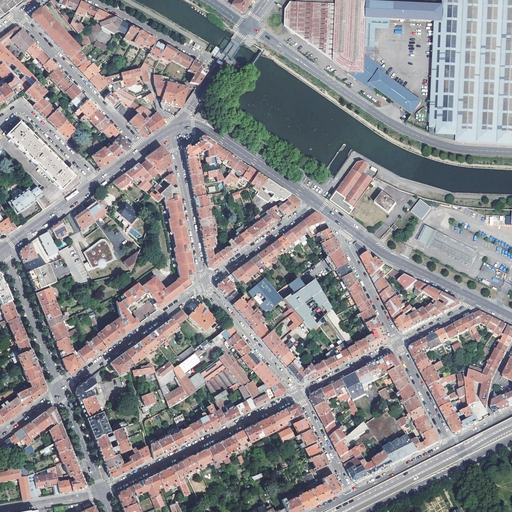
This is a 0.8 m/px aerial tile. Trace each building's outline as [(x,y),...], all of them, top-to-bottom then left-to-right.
[(0,0),(0,16),(16,4),(21,0),(0,0)] [(69,0),(66,7),(76,11),(80,3),(74,0),(69,0)] [(250,1),(248,0),(248,1),(246,0),(234,0),(231,5),(243,13),(250,1)] [(364,56),(366,19),(435,22),(433,65),(429,133),(456,142),(511,144),(511,0),(366,0),(367,3),(336,2),(336,4),(295,3),(293,2),(290,2),(285,9),(284,26),(372,90),(374,88),(412,115),(421,102),(378,71),(380,68),(364,56)] [(80,3),(76,11),(75,14),(83,17),(86,11),(88,6),(80,3)] [(94,16),(97,10),(88,6),(86,11),(89,12),(88,14),(94,16)] [(40,8),(31,15),(31,18),(69,59),(78,51),(79,50),(40,8)] [(97,10),(94,16),(93,19),(100,21),(101,20),(102,18),(103,19),(105,20),(107,15),(97,10)] [(108,20),(99,24),(115,33),(116,31),(119,26),(108,20)] [(77,26),(72,21),(71,22),(70,25),(77,34),(79,33),(84,30),(80,24),(77,26)] [(124,26),(120,24),(119,26),(116,31),(125,36),(130,27),(125,24),(124,26)] [(139,32),(130,27),(125,36),(123,39),(132,44),(139,32)] [(11,41),(22,54),(25,51),(34,43),(20,28),(16,28),(0,39),(0,44),(3,47),(11,41)] [(79,33),(83,46),(90,44),(84,30),(79,33)] [(148,36),(139,32),(132,44),(141,49),(143,46),(148,36)] [(148,36),(143,46),(151,51),(156,41),(148,36)] [(104,52),(107,47),(96,40),(93,45),(104,52)] [(156,41),(151,51),(148,55),(158,61),(160,58),(166,46),(156,41)] [(34,43),(25,51),(33,60),(35,58),(42,52),(34,43)] [(35,83),(37,81),(3,47),(0,44),(0,59),(1,61),(0,61),(0,76),(3,80),(11,74),(14,79),(22,90),(25,93),(35,83)] [(169,63),(171,61),(176,52),(166,46),(160,58),(169,63)] [(85,58),(78,51),(69,59),(76,66),(84,59),(85,58)] [(42,52),(35,58),(42,66),(49,60),(42,52)] [(188,70),(193,62),(176,52),(171,61),(188,70)] [(76,66),(79,71),(82,69),(84,72),(90,66),(87,62),(84,59),(76,66)] [(49,60),(42,66),(50,75),(57,68),(49,60)] [(193,62),(188,70),(188,71),(194,75),(195,72),(200,65),(193,62)] [(144,63),(140,69),(141,75),(142,81),(145,83),(149,82),(146,71),(149,66),(144,63)] [(88,80),(96,73),(98,72),(92,64),(90,66),(84,72),(82,73),(88,80)] [(206,69),(200,65),(195,72),(203,77),(207,72),(206,71),(206,69)] [(49,78),(56,85),(65,77),(57,68),(50,75),(44,80),(46,82),(49,79),(48,79),(49,78)] [(121,74),(123,80),(134,77),(141,75),(140,69),(121,74)] [(189,83),(197,85),(202,79),(203,77),(195,72),(194,75),(189,83)] [(96,73),(88,80),(99,92),(106,85),(104,78),(103,76),(100,78),(96,73)] [(168,78),(162,76),(153,76),(154,82),(154,85),(158,96),(162,97),(166,82),(167,82),(168,78)] [(63,94),(64,93),(73,85),(65,77),(56,85),(63,94)] [(104,78),(106,85),(112,83),(110,77),(104,78)] [(134,77),(123,80),(112,83),(106,85),(109,90),(110,94),(120,90),(137,83),(134,77)] [(7,85),(14,96),(22,90),(14,79),(11,81),(12,81),(7,85)] [(163,110),(164,104),(181,108),(187,87),(167,82),(166,82),(162,97),(160,103),(163,110)] [(45,94),(35,83),(25,93),(24,94),(35,104),(40,98),(45,94)] [(6,84),(0,87),(0,95),(5,102),(14,96),(7,85),(6,84)] [(73,85),(64,93),(72,101),(80,93),(73,85)] [(132,109),(135,111),(145,118),(148,120),(154,115),(141,106),(140,107),(132,102),(135,97),(120,90),(110,94),(118,99),(132,109)] [(80,93),(72,101),(66,106),(73,114),(87,101),(80,93)] [(151,93),(143,98),(146,103),(153,99),(151,93)] [(110,94),(105,99),(111,105),(118,99),(110,94)] [(32,107),(39,114),(49,104),(48,103),(47,103),(45,102),(45,103),(40,98),(35,104),(32,107)] [(86,119),(96,110),(87,101),(73,114),(76,117),(80,114),(81,113),(83,115),(83,117),(79,120),(82,123),(86,119)] [(49,104),(39,114),(46,120),(54,113),(50,108),(51,107),(49,106),(50,105),(49,104)] [(121,104),(115,109),(127,123),(135,115),(132,113),(130,114),(121,104)] [(54,113),(46,120),(56,131),(65,122),(61,117),(62,116),(61,115),(60,116),(57,114),(60,111),(58,109),(54,113)] [(86,119),(95,128),(104,119),(96,110),(86,119)] [(154,115),(148,120),(142,126),(143,127),(144,126),(151,134),(153,132),(157,130),(162,126),(165,124),(157,113),(154,115)] [(135,115),(127,123),(136,132),(141,127),(142,126),(148,120),(145,118),(142,121),(140,119),(141,118),(140,117),(139,118),(136,114),(135,115)] [(104,119),(95,128),(100,134),(102,132),(110,125),(104,119)] [(65,122),(56,131),(67,141),(76,132),(65,122)] [(53,182),(55,180),(16,141),(20,137),(19,135),(21,136),(24,133),(63,172),(66,169),(72,176),(62,186),(60,184),(57,187),(61,190),(75,177),(19,123),(6,136),(53,182)] [(110,125),(102,132),(109,138),(112,135),(115,137),(118,134),(110,125)] [(141,127),(136,132),(141,138),(143,138),(146,138),(148,136),(141,129),(142,128),(141,127)] [(63,172),(24,133),(21,136),(19,135),(20,137),(16,141),(55,180),(53,182),(57,187),(60,184),(62,186),(72,176),(66,169),(63,172)] [(113,142),(114,143),(124,153),(129,150),(129,146),(118,134),(115,137),(114,138),(116,140),(113,142)] [(208,140),(203,136),(198,139),(200,142),(195,146),(200,153),(200,154),(204,152),(207,152),(208,158),(205,159),(206,164),(211,163),(210,158),(213,158),(213,159),(215,158),(215,157),(214,144),(211,142),(208,140)] [(105,149),(115,159),(117,159),(124,153),(114,143),(107,149),(106,148),(105,149)] [(219,148),(214,144),(215,157),(222,162),(228,154),(219,148)] [(0,161),(9,156),(0,145),(0,161)] [(184,149),(186,160),(197,158),(196,154),(198,153),(199,154),(200,153),(195,146),(190,149),(188,146),(184,149)] [(144,159),(146,161),(158,173),(161,177),(162,176),(159,173),(164,170),(168,174),(172,171),(168,157),(167,155),(167,154),(163,150),(161,147),(152,153),(144,159)] [(98,168),(96,170),(98,172),(115,159),(105,149),(104,148),(91,158),(98,168)] [(237,160),(228,154),(222,162),(221,163),(229,169),(227,172),(229,173),(231,170),(238,161),(237,160)] [(197,158),(186,160),(190,176),(200,174),(198,166),(200,166),(200,164),(198,165),(197,158)] [(144,162),(140,166),(150,177),(152,179),(158,173),(146,161),(144,162)] [(248,168),(238,161),(231,170),(242,177),(248,168)] [(362,161),(356,162),(334,193),(328,201),(347,216),(352,209),(352,208),(351,207),(371,180),(364,175),(362,173),(367,167),(368,165),(362,161)] [(152,179),(150,177),(140,166),(137,164),(135,166),(132,168),(124,174),(131,181),(142,189),(148,183),(147,183),(152,179)] [(242,177),(241,178),(250,184),(257,173),(248,168),(242,177)] [(190,176),(192,187),(205,184),(206,184),(206,182),(202,183),(201,178),(204,177),(203,175),(207,174),(208,178),(216,176),(217,182),(223,180),(218,170),(209,172),(207,173),(200,174),(190,176)] [(266,180),(257,173),(250,184),(249,184),(252,186),(251,188),(258,192),(266,180)] [(112,182),(120,189),(131,181),(124,174),(113,182),(112,182)] [(163,179),(169,184),(173,188),(174,189),(177,188),(176,182),(173,174),(163,179)] [(228,174),(223,180),(224,184),(229,183),(233,179),(229,176),(230,175),(228,174)] [(258,192),(256,196),(267,204),(271,199),(276,202),(279,200),(282,202),(282,201),(283,200),(285,199),(290,196),(266,180),(258,192)] [(148,183),(142,189),(146,192),(151,186),(148,183)] [(157,184),(154,187),(156,188),(154,190),(158,193),(159,195),(164,189),(157,184)] [(159,195),(162,198),(164,196),(166,198),(181,279),(176,283),(183,292),(191,286),(193,284),(195,280),(177,188),(174,189),(173,188),(169,184),(164,189),(159,195)] [(205,184),(192,187),(194,198),(205,196),(203,186),(205,186),(205,184)] [(51,205),(34,185),(24,192),(22,190),(21,189),(19,187),(9,194),(10,197),(10,198),(12,200),(8,203),(16,215),(36,201),(38,200),(45,209),(51,205)] [(151,193),(149,195),(157,202),(162,198),(159,195),(158,193),(155,196),(151,193)] [(389,214),(397,204),(383,193),(375,203),(389,214)] [(95,195),(91,198),(102,209),(107,204),(101,197),(98,199),(95,195)] [(194,198),(196,209),(208,207),(206,196),(205,196),(194,198)] [(287,202),(283,204),(289,213),(291,212),(298,206),(299,202),(290,196),(285,199),(286,201),(287,202)] [(105,213),(102,209),(91,198),(86,201),(90,206),(89,207),(85,209),(94,221),(105,213)] [(126,199),(115,211),(131,224),(139,214),(129,206),(131,203),(126,199)] [(410,211),(422,220),(431,208),(420,199),(410,211)] [(43,210),(45,209),(38,200),(36,201),(42,211),(43,210)] [(275,206),(278,210),(283,217),(288,214),(289,213),(283,204),(280,207),(278,204),(275,206)] [(275,206),(265,212),(274,224),(279,220),(272,211),(275,209),(276,211),(278,210),(275,206)] [(0,207),(0,233),(7,236),(16,229),(7,217),(3,219),(0,214),(0,213),(3,211),(0,208),(0,207)] [(196,209),(199,220),(210,217),(210,216),(211,215),(211,214),(210,214),(208,207),(196,209)] [(94,221),(85,209),(73,218),(80,232),(94,221)] [(261,220),(267,229),(269,228),(274,224),(265,212),(263,214),(265,217),(261,220)] [(317,214),(314,213),(306,219),(302,222),(308,231),(312,237),(316,235),(318,234),(314,225),(318,224),(322,222),(325,222),(323,219),(317,214)] [(257,222),(253,225),(260,235),(261,233),(267,229),(261,220),(260,218),(259,217),(257,215),(254,218),(257,222)] [(499,216),(489,216),(489,225),(505,224),(505,216),(499,216)] [(199,220),(201,230),(214,227),(212,217),(210,217),(199,220)] [(54,225),(47,230),(51,238),(54,236),(55,238),(56,240),(62,236),(62,238),(63,238),(68,235),(60,221),(54,225)] [(306,232),(308,231),(302,222),(297,225),(295,227),(303,238),(305,236),(303,234),(306,232)] [(328,228),(325,222),(322,222),(318,224),(322,232),(328,228)] [(244,228),(253,240),(254,239),(260,235),(253,225),(247,230),(246,228),(244,228)] [(237,234),(245,245),(247,244),(253,240),(244,228),(243,226),(235,231),(237,234)] [(201,230),(202,239),(214,237),(216,236),(214,227),(201,230)] [(291,230),(289,231),(296,240),(297,243),(299,244),(300,243),(305,240),(303,238),(295,227),(291,230)] [(479,253),(425,227),(417,242),(471,268),(479,253)] [(318,234),(316,235),(317,237),(320,236),(322,241),(320,243),(320,244),(333,237),(330,232),(328,228),(322,232),(318,234)] [(51,238),(47,230),(41,234),(45,242),(51,239),(51,238)] [(283,236),(292,248),(294,247),(292,244),(294,242),(296,244),(297,243),(296,240),(289,231),(287,233),(283,236)] [(237,237),(232,241),(239,250),(244,246),(245,245),(237,234),(235,235),(237,237)] [(276,241),(284,251),(285,252),(287,251),(285,249),(288,247),(290,249),(292,248),(283,236),(279,239),(276,241)] [(214,237),(202,239),(205,250),(215,245),(216,245),(215,242),(217,241),(216,240),(215,241),(214,237)] [(320,244),(327,257),(337,249),(339,248),(333,237),(320,244)] [(227,248),(231,256),(235,253),(239,250),(232,241),(231,240),(228,242),(231,246),(227,248)] [(270,246),(277,255),(277,256),(284,251),(276,241),(272,244),(270,246)] [(87,252),(84,253),(92,268),(112,260),(110,252),(109,249),(107,245),(104,242),(102,242),(100,243),(97,244),(93,247),(90,250),(87,252)] [(357,242),(353,245),(365,267),(366,269),(375,259),(374,258),(372,259),(369,252),(357,242)] [(37,258),(30,243),(23,248),(20,250),(19,254),(23,264),(37,258)] [(91,282),(92,282),(72,245),(58,252),(71,277),(76,286),(91,282)] [(207,261),(214,256),(213,253),(213,250),(214,250),(213,248),(216,247),(215,245),(205,250),(207,261)] [(267,247),(263,250),(272,263),(275,261),(274,261),(272,258),(275,257),(277,255),(270,246),(267,247)] [(219,253),(223,262),(225,261),(231,256),(227,248),(226,248),(219,253)] [(326,259),(325,258),(324,259),(333,272),(335,270),(341,267),(337,259),(343,256),(339,248),(337,249),(338,250),(328,257),(329,258),(326,259)] [(337,249),(327,257),(325,258),(326,259),(329,258),(328,257),(338,250),(337,249)] [(257,255),(263,264),(265,267),(266,268),(271,265),(271,264),(272,263),(263,250),(259,254),(257,255)] [(131,270),(137,253),(123,264),(129,272),(131,270)] [(219,253),(218,253),(214,256),(207,261),(209,268),(212,270),(221,263),(223,262),(219,253)] [(248,261),(256,270),(263,264),(257,255),(253,258),(248,261)] [(337,259),(341,267),(347,264),(343,256),(337,259)] [(375,259),(366,269),(370,276),(371,278),(384,265),(383,264),(376,258),(375,259)] [(238,269),(246,280),(257,271),(256,270),(248,261),(240,267),(238,269)] [(273,264),(272,263),(271,264),(271,265),(266,268),(269,271),(275,267),(273,264)] [(348,266),(347,264),(341,267),(335,270),(339,276),(336,278),(338,281),(340,279),(341,278),(352,273),(348,266)] [(47,265),(26,273),(34,292),(43,288),(54,284),(47,265)] [(384,265),(371,278),(372,280),(375,286),(382,279),(386,276),(390,272),(393,270),(389,268),(386,266),(384,265)] [(247,282),(246,280),(238,269),(233,273),(231,274),(237,283),(239,281),(239,280),(241,278),(242,280),(241,280),(241,281),(243,285),(247,282)] [(343,294),(347,290),(348,290),(356,281),(353,275),(352,273),(341,278),(345,288),(343,289),(343,291),(342,292),(343,294)] [(232,279),(230,275),(217,285),(217,288),(223,296),(225,298),(234,291),(235,290),(229,282),(232,279)] [(401,278),(398,281),(404,288),(406,290),(413,284),(417,281),(410,278),(404,275),(401,278)] [(0,303),(1,306),(11,302),(5,285),(4,285),(4,284),(1,279),(1,278),(0,276),(0,303)] [(76,286),(71,277),(67,279),(75,294),(80,292),(76,286)] [(116,303),(120,318),(124,335),(137,326),(133,320),(131,321),(124,311),(127,309),(126,308),(132,304),(133,306),(139,301),(138,299),(144,295),(144,296),(145,295),(147,294),(155,304),(153,305),(157,311),(183,292),(176,283),(175,281),(163,290),(154,277),(139,288),(137,285),(134,287),(133,286),(121,296),(121,297),(119,298),(121,302),(119,304),(116,303)] [(294,294),(303,287),(297,278),(295,280),(288,284),(287,285),(294,294)] [(264,279),(247,293),(252,299),(254,301),(258,306),(260,308),(263,311),(264,313),(269,311),(282,299),(264,279)] [(382,279),(375,286),(376,288),(380,296),(389,288),(390,287),(382,279)] [(92,282),(91,282),(93,289),(100,287),(99,280),(92,282)] [(289,295),(282,299),(290,309),(293,312),(302,322),(310,330),(315,324),(325,314),(331,308),(313,280),(303,287),(294,294),(290,297),(289,295)] [(348,290),(347,290),(350,295),(348,297),(349,298),(351,297),(361,292),(360,289),(356,281),(348,290)] [(421,293),(429,287),(420,283),(415,287),(416,289),(415,289),(416,291),(413,293),(416,298),(418,296),(421,293)] [(441,293),(429,287),(421,293),(427,297),(427,298),(428,299),(429,298),(438,304),(439,303),(438,302),(439,300),(443,294),(441,293)] [(39,306),(40,308),(55,303),(51,294),(52,294),(50,288),(45,291),(43,288),(34,292),(39,306)] [(382,299),(386,307),(400,296),(398,294),(395,296),(389,288),(380,296),(382,299)] [(236,294),(234,291),(225,298),(230,304),(232,306),(240,299),(236,294)] [(86,304),(80,292),(75,294),(81,306),(86,304)] [(353,306),(356,305),(366,300),(365,298),(361,292),(351,297),(355,303),(352,305),(353,306)] [(443,307),(449,311),(450,310),(459,306),(458,302),(443,294),(439,300),(442,302),(446,305),(445,306),(444,306),(443,307)] [(240,299),(232,306),(235,310),(238,314),(250,304),(248,302),(245,304),(241,301),(245,298),(243,296),(240,299)] [(400,296),(386,307),(389,312),(392,318),(399,311),(407,305),(407,304),(406,303),(402,305),(399,301),(402,298),(400,296)] [(433,308),(441,314),(447,312),(449,311),(443,307),(441,305),(438,304),(429,298),(428,299),(427,299),(429,301),(432,303),(435,306),(433,308)] [(357,313),(358,315),(370,308),(369,306),(366,300),(356,305),(357,308),(359,312),(357,313)] [(8,323),(18,318),(11,302),(1,306),(0,307),(0,308),(5,321),(0,324),(1,326),(7,323),(8,323)] [(40,308),(46,322),(60,315),(55,303),(40,308)] [(252,306),(250,304),(238,314),(242,318),(245,321),(255,312),(257,311),(255,309),(251,312),(248,309),(252,306)] [(199,306),(196,309),(189,317),(200,327),(201,326),(205,330),(214,320),(209,316),(210,316),(199,306)] [(424,311),(431,319),(433,318),(441,314),(433,308),(430,306),(425,310),(424,311)] [(402,313),(401,314),(403,316),(404,314),(410,309),(407,307),(402,312),(402,313)] [(188,319),(189,317),(196,309),(194,308),(186,317),(188,319)] [(331,308),(325,314),(347,345),(352,341),(347,332),(341,324),(335,316),(331,308)] [(364,324),(375,318),(373,313),(370,308),(358,315),(355,316),(357,318),(360,316),(360,317),(364,324)] [(293,312),(290,309),(284,315),(286,318),(287,317),(293,312)] [(407,318),(414,328),(421,324),(423,323),(415,313),(412,309),(409,311),(412,315),(407,317),(407,318)] [(415,313),(423,323),(429,320),(431,319),(424,311),(422,310),(416,313),(415,313)] [(186,317),(181,311),(180,312),(171,319),(176,326),(185,319),(186,317)] [(395,323),(402,317),(403,316),(401,314),(399,311),(392,318),(392,319),(395,323)] [(91,312),(87,314),(93,329),(98,326),(95,319),(94,319),(93,316),(94,315),(92,312),(91,312)] [(255,312),(245,321),(249,326),(250,327),(260,318),(259,316),(260,315),(258,313),(257,314),(255,312)] [(302,322),(293,312),(287,317),(289,320),(292,319),(295,322),(288,327),(292,331),(296,327),(297,326),(302,322)] [(493,319),(479,312),(475,314),(473,315),(478,325),(480,324),(480,325),(481,325),(481,324),(488,328),(493,319)] [(60,315),(46,322),(49,328),(61,322),(67,319),(66,316),(61,318),(60,315)] [(478,325),(473,315),(467,318),(466,319),(472,330),(474,329),(473,328),(475,327),(478,325)] [(402,317),(395,323),(398,330),(399,332),(403,333),(414,328),(407,318),(405,320),(404,320),(402,317)] [(12,333),(22,328),(18,318),(8,323),(7,323),(11,332),(10,332),(11,333),(12,333)] [(104,330),(96,336),(96,337),(105,349),(115,342),(124,335),(120,318),(107,327),(103,330),(104,330)] [(260,318),(250,327),(251,328),(252,329),(259,323),(262,320),(260,318)] [(379,325),(375,318),(364,324),(368,332),(380,326),(379,325)] [(176,326),(171,319),(163,325),(157,329),(167,343),(170,341),(167,337),(170,335),(176,331),(177,330),(178,331),(180,330),(176,326)] [(472,330),(466,319),(464,320),(454,324),(459,335),(469,330),(470,331),(472,330)] [(493,319),(488,328),(487,328),(493,332),(492,333),(493,334),(494,333),(500,322),(495,319),(493,319)] [(75,329),(67,333),(61,322),(49,328),(55,343),(67,337),(76,333),(77,333),(75,329)] [(500,322),(494,333),(499,336),(498,337),(499,338),(501,336),(501,334),(503,332),(507,325),(502,323),(500,322)] [(259,323),(252,329),(256,335),(261,340),(268,334),(259,323)] [(315,324),(310,330),(311,332),(312,333),(314,331),(319,327),(318,327),(315,324)] [(459,335),(454,324),(445,329),(443,330),(449,340),(459,335)] [(229,326),(219,334),(223,338),(226,341),(235,333),(233,331),(229,326)] [(380,326),(368,332),(370,335),(365,338),(365,336),(364,334),(361,336),(363,339),(369,350),(377,347),(385,343),(386,339),(380,326)] [(503,332),(501,334),(511,338),(511,327),(510,327),(509,326),(505,333),(503,332)] [(16,343),(26,339),(22,328),(12,333),(15,341),(14,341),(15,344),(16,343)] [(154,331),(149,335),(157,347),(165,341),(166,343),(164,344),(167,347),(169,345),(167,343),(157,329),(154,331)] [(449,340),(443,330),(437,333),(436,333),(441,344),(445,342),(446,344),(448,343),(449,344),(450,343),(449,340)] [(84,342),(80,331),(77,333),(76,333),(81,347),(85,344),(84,342)] [(474,334),(477,342),(478,342),(479,341),(482,336),(477,331),(477,332),(474,334)] [(268,334),(261,340),(263,342),(270,350),(279,342),(270,332),(268,334)] [(312,333),(311,332),(307,334),(312,341),(315,337),(314,336),(312,333)] [(235,333),(226,341),(231,347),(232,347),(240,339),(236,335),(235,333)] [(441,344),(436,333),(430,336),(425,339),(430,350),(431,351),(438,348),(439,350),(440,349),(441,351),(444,349),(441,344)] [(219,334),(211,340),(214,344),(223,338),(219,334)] [(500,344),(508,347),(511,339),(511,338),(501,334),(501,336),(501,337),(503,338),(501,341),(499,341),(498,341),(497,342),(498,343),(500,344)] [(138,343),(135,345),(144,357),(156,348),(157,349),(158,348),(157,347),(149,335),(138,343)] [(55,343),(60,358),(71,353),(73,352),(67,337),(55,343)] [(105,349),(96,337),(87,344),(85,341),(84,342),(85,344),(87,346),(95,357),(97,355),(105,349)] [(284,346),(283,347),(287,351),(296,343),(291,337),(288,340),(289,341),(284,346)] [(309,344),(311,346),(314,344),(313,343),(314,342),(319,347),(320,348),(323,345),(315,337),(312,341),(309,344)] [(31,350),(26,339),(16,343),(18,350),(17,351),(16,350),(15,350),(11,352),(11,353),(9,354),(11,359),(12,358),(31,350)] [(240,339),(232,347),(237,352),(246,345),(242,341),(240,339)] [(352,343),(353,345),(359,356),(360,355),(369,350),(363,339),(354,343),(353,342),(352,343)] [(430,350),(425,339),(416,343),(410,346),(409,350),(413,359),(423,354),(422,352),(426,350),(427,352),(430,350)] [(211,347),(214,344),(211,340),(208,342),(206,340),(194,350),(196,352),(193,354),(196,358),(204,352),(204,351),(207,349),(210,346),(211,347)] [(279,342),(270,350),(277,359),(278,360),(287,351),(283,347),(279,342)] [(296,343),(287,351),(289,353),(294,359),(296,358),(303,350),(296,343)] [(332,343),(329,346),(331,348),(333,351),(335,356),(332,358),(336,367),(337,366),(344,363),(336,347),(335,346),(332,343)] [(455,352),(464,348),(463,347),(462,347),(460,343),(452,347),(454,351),(455,352)] [(497,350),(505,354),(508,347),(500,344),(499,346),(495,344),(493,349),(495,350),(497,350)] [(126,351),(124,353),(133,366),(145,357),(144,357),(135,345),(126,351)] [(246,345),(237,352),(242,357),(251,351),(247,347),(246,345)] [(336,347),(344,363),(345,362),(351,359),(347,349),(342,351),(339,345),(336,347)] [(346,349),(347,349),(351,359),(354,358),(359,356),(353,345),(346,349)] [(87,346),(77,353),(84,364),(86,363),(95,357),(87,346)] [(194,350),(192,347),(178,358),(182,363),(193,354),(196,352),(194,350)] [(31,350),(12,358),(14,363),(19,361),(23,371),(37,365),(31,350)] [(490,359),(500,364),(505,354),(497,350),(495,350),(490,359)] [(71,374),(84,364),(77,353),(75,351),(73,352),(71,353),(72,355),(61,360),(67,373),(71,374)] [(251,351),(242,357),(241,357),(240,358),(242,360),(251,370),(252,369),(260,362),(252,353),(251,351)] [(284,367),(285,368),(294,359),(289,353),(287,351),(278,360),(284,367)] [(133,366),(124,353),(116,359),(109,364),(119,377),(123,376),(126,375),(124,374),(127,372),(127,371),(133,366),(133,367),(134,366),(133,366)] [(417,366),(429,360),(426,354),(425,353),(423,354),(413,359),(417,364),(417,366)] [(198,360),(196,358),(193,354),(182,363),(176,367),(174,369),(173,370),(177,377),(174,379),(179,390),(183,387),(187,397),(193,393),(194,393),(196,391),(188,380),(183,373),(198,360)] [(219,358),(226,368),(232,364),(225,354),(224,354),(219,358)] [(321,362),(326,372),(328,372),(336,367),(332,358),(331,357),(328,354),(325,356),(326,359),(327,358),(328,359),(327,360),(323,362),(323,361),(321,362)] [(396,370),(401,367),(396,357),(392,356),(386,359),(384,360),(390,371),(392,370),(391,369),(395,367),(396,370)] [(206,380),(208,382),(226,368),(219,358),(204,369),(209,377),(206,380)] [(294,359),(285,368),(292,377),(298,384),(302,384),(307,382),(302,372),(300,370),(301,370),(300,369),(297,366),(300,363),(296,358),(294,359)] [(488,363),(486,368),(495,373),(500,364),(490,359),(489,361),(488,361),(487,363),(488,363)] [(390,371),(384,360),(377,364),(376,364),(379,371),(383,370),(385,375),(389,373),(390,373),(390,371)] [(433,368),(429,360),(417,366),(421,373),(422,374),(433,368)] [(221,398),(228,394),(238,388),(243,385),(250,399),(261,394),(263,392),(278,383),(277,381),(260,362),(252,369),(266,384),(256,390),(251,382),(250,383),(249,381),(248,382),(234,363),(232,364),(226,368),(208,382),(206,383),(214,401),(219,398),(221,398)] [(320,364),(311,368),(316,377),(324,373),(326,372),(321,362),(319,362),(320,364)] [(433,368),(422,374),(427,385),(428,387),(441,380),(436,371),(437,370),(438,371),(444,367),(441,362),(437,365),(436,365),(433,368)] [(158,382),(173,370),(174,369),(171,365),(169,363),(157,372),(157,373),(155,374),(156,376),(157,380),(158,382)] [(366,385),(374,381),(379,379),(377,376),(380,374),(379,371),(376,364),(366,369),(356,374),(364,391),(368,389),(366,385)] [(29,382),(42,377),(37,365),(23,371),(19,373),(20,375),(24,374),(28,383),(29,382)] [(302,372),(307,382),(314,378),(316,377),(311,368),(311,367),(309,365),(308,366),(308,367),(307,367),(302,372)] [(469,365),(468,370),(492,379),(495,373),(486,368),(483,374),(480,372),(481,370),(476,368),(469,365)] [(401,367),(396,370),(390,373),(389,373),(394,384),(406,377),(402,370),(401,367)] [(511,369),(507,367),(502,375),(502,376),(503,377),(504,378),(506,379),(511,382),(511,369)] [(137,371),(132,372),(132,373),(133,377),(144,375),(146,381),(151,380),(150,374),(154,373),(153,368),(141,370),(137,371)] [(204,369),(200,372),(206,380),(209,377),(204,369)] [(492,379),(468,370),(467,369),(467,371),(468,371),(467,379),(465,377),(466,386),(468,394),(469,400),(470,405),(477,402),(474,381),(483,385),(481,399),(487,408),(492,379)] [(177,377),(173,370),(158,382),(160,389),(165,386),(174,379),(177,377)] [(92,377),(95,385),(100,384),(104,382),(99,371),(92,377)] [(196,391),(197,390),(200,388),(206,383),(208,382),(206,380),(200,372),(188,380),(196,391)] [(342,381),(349,393),(351,397),(353,401),(366,395),(364,391),(356,374),(349,377),(342,381)] [(441,380),(428,387),(432,394),(436,401),(447,396),(443,389),(444,388),(443,387),(442,387),(442,386),(443,384),(447,382),(447,383),(450,382),(456,380),(454,374),(451,375),(441,380)] [(457,375),(458,379),(460,389),(466,386),(465,377),(464,375),(457,375)] [(32,388),(26,390),(33,402),(46,393),(47,389),(42,377),(29,382),(32,388)] [(95,385),(92,377),(76,389),(75,393),(78,402),(94,395),(91,387),(93,386),(95,385)] [(406,377),(394,384),(398,391),(395,393),(395,394),(394,394),(395,397),(397,395),(410,385),(409,382),(406,377)] [(334,385),(332,386),(337,396),(338,398),(340,403),(351,397),(349,393),(342,381),(334,385)] [(263,392),(268,401),(273,399),(283,394),(284,390),(278,383),(263,392)] [(244,402),(235,407),(239,416),(248,411),(255,408),(251,401),(250,399),(243,385),(238,388),(244,399),(246,401),(244,402)] [(401,402),(402,405),(417,397),(413,390),(410,385),(397,395),(398,397),(401,396),(402,398),(401,399),(402,400),(403,400),(403,401),(401,402)] [(161,390),(162,393),(165,399),(167,406),(168,408),(175,405),(170,396),(168,394),(170,394),(165,386),(160,389),(161,389),(161,390)] [(337,396),(332,386),(324,390),(322,391),(327,402),(328,402),(329,401),(328,400),(337,396)] [(458,390),(460,399),(461,398),(468,394),(466,386),(460,389),(458,390)] [(177,403),(187,397),(183,387),(179,390),(170,396),(175,405),(176,404),(177,403)] [(383,399),(390,395),(386,388),(379,392),(383,399)] [(0,400),(15,394),(13,389),(0,394),(0,400)] [(16,395),(17,397),(23,410),(31,404),(33,402),(26,390),(16,395)] [(327,402),(322,391),(316,393),(312,396),(311,400),(315,408),(327,402)] [(251,401),(255,408),(262,404),(268,401),(263,392),(261,394),(261,395),(260,396),(261,397),(251,401)] [(145,407),(141,408),(143,412),(149,410),(148,408),(152,406),(151,404),(155,403),(153,397),(151,393),(141,397),(145,407)] [(94,395),(78,402),(86,419),(101,413),(99,408),(99,407),(97,401),(96,400),(94,395)] [(392,399),(390,395),(383,399),(385,404),(392,399)] [(447,396),(436,401),(439,407),(440,409),(449,404),(448,403),(450,402),(448,398),(446,399),(446,398),(448,397),(447,396)] [(491,407),(494,414),(505,409),(510,406),(505,396),(501,398),(501,397),(492,401),(491,407)] [(0,409),(0,425),(2,425),(13,417),(23,410),(17,397),(0,409)] [(404,406),(409,415),(423,408),(420,403),(417,397),(402,405),(400,406),(401,408),(404,406)] [(219,410),(226,423),(237,417),(239,416),(235,407),(233,405),(225,409),(219,398),(214,401),(219,410)] [(221,398),(219,398),(225,409),(233,405),(232,403),(230,404),(225,407),(221,398)] [(327,402),(315,408),(319,417),(320,418),(331,413),(330,409),(329,410),(327,405),(328,405),(329,406),(331,406),(333,405),(331,402),(330,403),(328,402),(327,402)] [(449,404),(440,409),(444,416),(446,420),(457,414),(451,403),(449,404)] [(211,405),(209,406),(219,426),(226,423),(219,410),(217,410),(218,411),(215,412),(211,405)] [(288,408),(286,409),(289,417),(292,415),(294,418),(301,414),(297,406),(294,405),(288,408)] [(210,415),(206,417),(212,429),(219,426),(209,406),(206,408),(210,415)] [(471,407),(466,409),(457,414),(446,420),(451,429),(452,432),(456,433),(472,425),(478,422),(471,407)] [(51,408),(44,413),(51,423),(50,424),(51,426),(53,424),(54,427),(60,422),(56,414),(54,409),(51,408)] [(199,419),(199,421),(205,433),(212,429),(206,417),(204,413),(201,408),(196,410),(199,418),(198,418),(199,419)] [(408,416),(409,419),(412,417),(414,420),(412,421),(413,422),(414,422),(427,415),(424,410),(423,408),(409,415),(408,416)] [(294,438),(288,426),(285,422),(291,419),(289,417),(286,409),(269,417),(276,431),(282,444),(286,442),(294,438)] [(39,416),(30,422),(38,433),(39,433),(40,435),(41,437),(43,435),(40,431),(47,426),(48,427),(47,429),(48,431),(51,429),(49,425),(50,424),(51,423),(44,413),(39,416)] [(101,413),(86,419),(94,440),(105,435),(111,433),(122,429),(128,426),(127,423),(124,424),(123,423),(122,423),(120,423),(114,426),(114,427),(112,428),(112,429),(109,430),(102,413),(101,413)] [(331,413),(320,418),(323,423),(326,429),(333,423),(335,421),(334,419),(335,419),(335,418),(333,418),(331,413)] [(154,420),(160,417),(158,414),(152,417),(149,419),(150,425),(155,422),(154,420)] [(291,419),(293,424),(304,419),(302,415),(301,414),(294,418),(291,419)] [(183,415),(174,417),(177,426),(181,425),(180,421),(184,420),(183,415)] [(418,429),(422,436),(434,430),(431,424),(427,415),(414,422),(417,428),(416,428),(417,430),(418,429)] [(269,417),(257,423),(263,437),(276,431),(269,417)] [(402,428),(405,426),(407,429),(410,427),(409,425),(407,421),(404,417),(397,421),(402,428)] [(297,436),(298,436),(310,430),(305,421),(304,419),(293,424),(292,425),(297,436)] [(188,427),(194,438),(205,433),(199,421),(188,426),(188,427)] [(26,426),(21,429),(32,443),(34,442),(32,439),(39,433),(38,433),(30,422),(26,426)] [(61,425),(60,422),(54,427),(51,429),(48,431),(54,443),(67,438),(61,425)] [(257,423),(243,430),(249,444),(257,440),(263,437),(257,423)] [(333,423),(326,429),(327,431),(330,438),(340,431),(337,427),(333,423)] [(347,443),(369,429),(365,424),(364,423),(346,438),(335,447),(339,456),(340,458),(348,453),(347,450),(348,449),(347,448),(346,448),(344,444),(346,442),(347,443)] [(340,430),(340,431),(330,438),(334,446),(335,447),(346,438),(342,433),(348,427),(347,425),(346,425),(340,430)] [(179,431),(185,443),(187,442),(194,438),(188,427),(181,431),(180,430),(179,431)] [(18,432),(14,435),(19,443),(20,444),(23,441),(27,447),(30,445),(32,443),(21,429),(18,432)] [(98,450),(110,446),(108,443),(114,441),(115,444),(126,439),(124,435),(125,434),(124,432),(123,433),(122,429),(111,433),(112,436),(107,439),(105,435),(94,440),(98,450)] [(238,451),(241,449),(240,446),(245,444),(247,447),(250,446),(249,444),(243,430),(232,436),(238,450),(238,451)] [(298,448),(299,449),(304,447),(315,441),(311,432),(310,430),(298,436),(300,439),(302,444),(299,446),(300,447),(298,448)] [(434,430),(422,436),(425,443),(428,448),(438,443),(439,439),(437,435),(434,430)] [(169,436),(176,448),(177,447),(185,443),(179,431),(169,436)] [(363,441),(364,443),(371,438),(374,436),(370,432),(360,438),(363,441)] [(391,441),(393,444),(399,440),(399,441),(408,436),(406,434),(397,439),(397,438),(391,441)] [(9,438),(4,442),(10,451),(18,450),(15,446),(14,446),(13,445),(16,443),(18,444),(19,443),(14,435),(9,438)] [(156,442),(163,454),(167,452),(176,448),(169,436),(169,435),(156,442)] [(219,442),(226,457),(238,450),(232,436),(219,442)] [(399,440),(393,444),(391,445),(383,450),(385,452),(394,465),(415,454),(419,452),(411,441),(408,436),(399,441),(399,440)] [(70,447),(67,438),(54,443),(58,453),(71,448),(70,447)] [(126,439),(115,444),(116,447),(111,449),(110,446),(98,450),(103,461),(114,456),(113,454),(114,454),(113,453),(118,451),(119,454),(122,453),(126,451),(128,451),(130,450),(129,446),(130,446),(129,443),(128,444),(126,439)] [(420,445),(417,439),(411,441),(419,452),(420,451),(428,448),(425,443),(423,444),(420,445)] [(304,447),(305,449),(317,444),(316,442),(315,441),(304,447)] [(0,452),(10,451),(4,442),(0,444),(0,452)] [(149,445),(153,459),(160,455),(163,454),(156,442),(149,445)] [(206,449),(214,464),(216,469),(219,468),(217,463),(223,460),(225,464),(228,463),(226,457),(219,442),(206,449)] [(282,444),(286,455),(291,453),(286,442),(282,444)] [(317,444),(305,449),(309,459),(322,454),(317,444)] [(27,447),(24,449),(26,458),(35,453),(30,445),(27,447)] [(144,447),(136,452),(142,464),(145,463),(149,461),(146,446),(144,447)] [(74,457),(71,448),(58,453),(61,462),(56,464),(57,466),(58,465),(62,464),(63,463),(75,459),(74,457)] [(129,459),(131,461),(134,468),(140,465),(142,464),(136,452),(135,448),(131,449),(134,455),(129,457),(129,459)] [(356,448),(348,453),(340,458),(343,463),(354,455),(356,459),(361,455),(360,453),(358,450),(356,448)] [(199,468),(201,471),(203,469),(202,466),(209,462),(211,466),(214,464),(206,449),(193,455),(199,468)] [(373,462),(379,472),(392,466),(394,465),(385,452),(379,455),(379,454),(373,457),(372,455),(373,454),(372,453),(369,455),(373,462)] [(308,459),(309,462),(309,463),(312,462),(315,468),(312,469),(314,471),(328,465),(323,456),(322,454),(309,459),(308,459)] [(118,455),(114,456),(103,461),(106,470),(121,463),(118,455)] [(186,475),(189,473),(196,470),(199,468),(193,455),(191,457),(188,458),(185,459),(180,462),(186,475)] [(347,470),(347,472),(355,467),(361,463),(364,461),(361,455),(356,459),(344,466),(347,470)] [(80,471),(75,459),(63,463),(68,475),(68,476),(69,477),(70,477),(71,477),(81,473),(80,471)] [(121,463),(106,470),(109,477),(113,479),(121,475),(134,468),(131,461),(128,462),(122,465),(121,463)] [(377,473),(379,472),(373,462),(371,463),(369,464),(366,465),(364,461),(361,463),(363,467),(369,477),(377,473)] [(171,467),(178,486),(183,497),(189,495),(183,480),(181,481),(179,478),(181,477),(182,477),(184,476),(185,478),(187,477),(186,475),(180,462),(178,463),(171,467)] [(0,472),(0,482),(18,478),(23,501),(30,499),(26,476),(29,475),(28,468),(27,464),(18,467),(7,469),(7,470),(0,472)] [(57,483),(57,478),(55,467),(55,466),(47,469),(48,474),(35,477),(34,473),(29,475),(26,476),(30,499),(38,498),(37,490),(52,487),(54,496),(59,495),(57,483)] [(157,474),(162,488),(164,493),(168,491),(166,487),(168,486),(169,487),(171,487),(170,485),(173,484),(175,487),(178,486),(171,467),(164,470),(157,474)] [(355,467),(347,472),(353,482),(357,484),(367,478),(369,477),(363,467),(357,471),(355,467)] [(322,480),(323,483),(326,482),(328,486),(325,488),(330,497),(334,495),(339,493),(340,489),(330,470),(324,473),(325,476),(327,475),(327,477),(326,478),(324,478),(322,480)] [(84,480),(81,473),(71,477),(73,482),(71,483),(70,483),(72,493),(84,490),(86,487),(84,480)] [(263,476),(261,473),(250,477),(251,481),(253,480),(263,476)] [(310,473),(302,477),(307,487),(316,483),(314,480),(311,473),(310,473)] [(148,478),(155,496),(156,500),(159,508),(163,507),(164,506),(160,497),(158,496),(157,492),(157,490),(162,488),(157,474),(150,477),(148,478)] [(136,497),(137,496),(147,492),(149,498),(150,498),(155,496),(148,478),(140,482),(132,486),(135,495),(136,497)] [(57,483),(59,495),(65,494),(72,493),(70,483),(71,483),(70,480),(57,483)] [(324,484),(309,491),(316,504),(323,501),(330,497),(325,488),(324,484)] [(126,489),(119,493),(118,495),(117,497),(118,500),(128,496),(128,498),(133,496),(135,495),(132,486),(126,489)] [(296,497),(303,511),(309,508),(316,504),(309,491),(296,497)] [(128,496),(118,500),(122,509),(136,504),(139,502),(137,496),(136,497),(135,495),(133,496),(134,498),(130,500),(128,498),(128,496)] [(184,502),(186,506),(193,503),(189,495),(183,497),(184,502)] [(281,500),(285,508),(286,511),(300,511),(303,511),(296,497),(286,502),(284,499),(281,500)]
